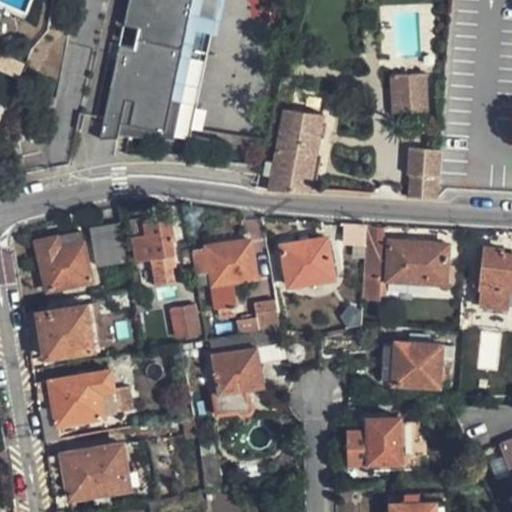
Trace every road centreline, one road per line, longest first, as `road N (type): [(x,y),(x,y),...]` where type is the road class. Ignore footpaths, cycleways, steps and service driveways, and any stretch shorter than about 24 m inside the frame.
road 1 (residential): [(511,214),(123,195),(0,217)]
road 2 (residential): [(0,257),(46,511)]
road 3 (residential): [(322,511),(318,392)]
